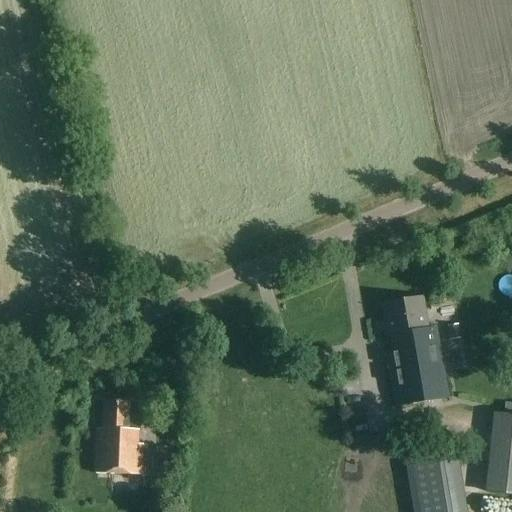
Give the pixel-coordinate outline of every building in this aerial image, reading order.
[(428,332),(423,300),(382,306),(386,336),(391,336),(394,352),(388,353),(396,407),(446,400),(436,331),(428,332)] [(364,429),(395,424),(377,316),(349,321),(365,415),(361,416),(364,429)] [(449,341),(460,339),(457,325),(446,327),(449,341)] [(311,396),(312,412),(328,411),(328,395),(311,396)] [(141,476),(143,445),(138,445),(139,431),(127,430),(128,403),(103,402),(101,429),(95,429),(93,473),(141,476)] [(511,404),(504,404),(503,416),(500,415),(492,492),(511,494),(511,404)] [(453,511),(442,452),(403,459),(412,511),(453,511)]
